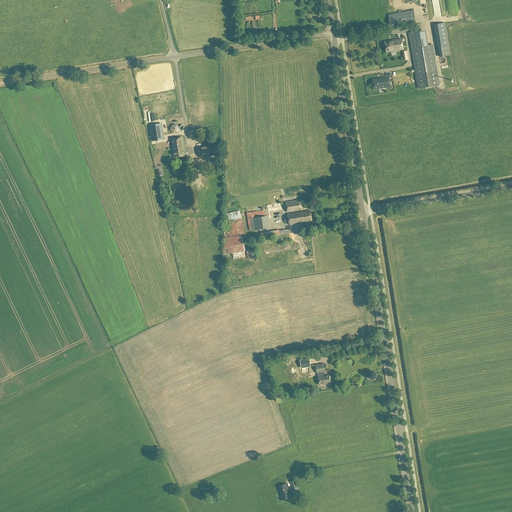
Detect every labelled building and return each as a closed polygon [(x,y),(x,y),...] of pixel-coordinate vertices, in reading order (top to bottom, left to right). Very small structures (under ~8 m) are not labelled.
[(413,10),(388,14),(390,28),(415,24),(413,10)] [(450,55),(448,44),(444,23),(434,25),(438,46),(440,57),(450,55)] [(433,45),(421,47),(419,31),(409,33),(411,48),(418,88),(439,85),(433,45)] [(403,49),(401,39),(401,40),(397,40),(392,41),(389,42),(389,41),(384,42),(386,52),(391,51),(394,50),(394,51),(403,49)] [(377,79),(372,80),(374,90),(379,89),(379,88),(385,87),(385,88),(390,87),(388,77),(388,78),(384,78),(380,79),(377,80),(377,79)] [(162,139),(160,124),(151,125),(153,141),(162,139)] [(178,133),(180,128),(176,125),(171,126),(170,130),(173,134),(178,133)] [(184,155),(182,137),(172,139),(174,157),(184,155)] [(212,145),(198,147),(200,158),(214,156),(212,145)] [(285,203),(287,212),(302,210),(300,200),(285,203)] [(268,215),(266,216),(265,210),(246,213),(249,231),(269,229),(268,215)] [(224,213),(226,221),(240,218),(238,211),(224,213)] [(310,211),(287,214),(289,225),(312,221),(310,211)] [(271,231),(260,233),(261,239),(273,237),(279,236),(289,234),(288,229),(279,231),(272,232),(271,231)] [(242,257),(240,236),(223,238),(224,252),(230,251),(231,258),(242,257)] [(256,256),(254,249),(247,251),(246,252),(247,258),(256,256)] [(301,368),(310,367),(309,358),(300,360),(301,368)] [(324,364),(315,365),(316,373),(318,373),(318,377),(319,385),(330,384),(329,376),(324,376),(323,372),(325,372),(324,364)] [(295,481),(290,483),(292,491),(298,489),(295,481)] [(282,501),(291,498),(286,484),(277,487),(282,501)]
